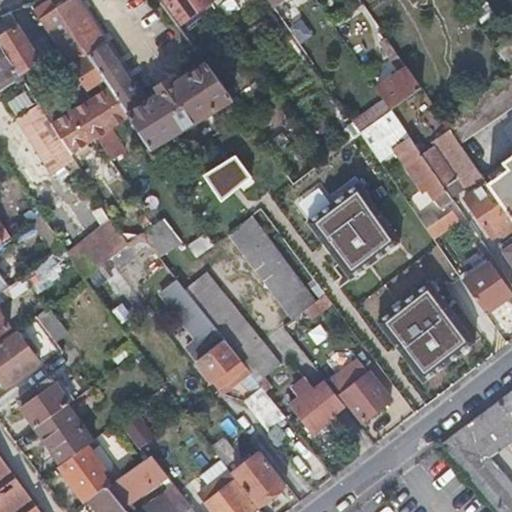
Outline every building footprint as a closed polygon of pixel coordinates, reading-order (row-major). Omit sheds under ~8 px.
[(109,90),(129,120),(151,152),(231,99),(204,62),(145,102),(76,0),(71,0),(64,5),(61,0),(47,0),(50,4),(35,13),(65,59),(81,48),(102,81),(109,90)] [(210,0),(157,0),(176,25),(210,0)] [(16,28),(0,38),(0,46),(17,73),(19,76),(38,63),(16,28)] [(511,31),(492,45),(502,58),(511,72),(511,71),(511,31)] [(422,87),(405,63),(388,38),(382,42),(402,72),(379,89),(392,109),(422,87)] [(0,83),(17,73),(0,46),(0,83)] [(87,91),(102,81),(81,48),(65,59),(87,91)] [(443,118),(451,129),(458,139),(511,101),(511,72),(443,118)] [(0,92),(21,79),(19,76),(17,73),(0,83),(0,92)] [(70,157),(129,120),(109,90),(63,119),(48,95),(36,103),(38,106),(70,157)] [(25,91),(10,100),(19,114),(33,105),(25,91)] [(73,162),(70,157),(38,106),(15,120),(51,176),(73,162)] [(502,232),(511,225),(511,217),(485,179),(458,139),(451,129),(432,142),(434,145),(422,153),(450,194),(462,187),(466,193),(464,195),(490,233),(499,227),(502,232)] [(435,238),(428,229),(362,131),(341,147),(486,360),(506,344),(485,313),(464,282),(435,238)] [(243,152),(208,170),(222,199),(258,180),(243,152)] [(511,217),(511,152),(502,159),(506,166),(485,179),(511,217)] [(257,204),(262,210),(294,183),(289,176),(257,204)] [(262,210),(269,220),(277,229),(311,200),(296,181),(294,183),(262,210)] [(351,280),(403,241),(362,186),(310,224),(351,280)] [(304,311),(317,301),(255,216),(231,236),(293,320),(304,311)] [(112,217),(67,252),(87,276),(131,241),(112,217)] [(442,219),(428,229),(435,238),(442,234),(449,229),(442,219)] [(0,236),(4,242),(10,237),(0,222),(0,236)] [(158,258),(171,250),(184,242),(166,223),(141,237),(158,258)] [(190,241),(196,255),(215,246),(209,232),(190,241)] [(511,235),(506,240),(509,245),(502,250),(511,265),(511,235)] [(54,252),(35,267),(43,278),(63,262),(54,252)] [(490,266),(464,282),(485,313),(510,296),(490,266)] [(39,279),(33,271),(24,277),(30,286),(39,279)] [(184,291),(225,343),(243,366),(248,373),(270,355),(207,273),(184,291)] [(199,364),(225,343),(184,291),(178,282),(162,295),(202,346),(194,353),(197,361),(199,364)] [(325,295),(317,301),(304,311),(307,315),(310,319),(331,303),(325,295)] [(0,333),(11,326),(0,310),(0,333)] [(0,343),(0,376),(7,386),(39,362),(17,331),(0,343)] [(225,343),(199,364),(216,386),(243,366),(225,343)] [(341,393),(352,407),(363,422),(390,400),(368,372),(360,378),(353,383),(345,389),(341,393)] [(333,373),(323,380),(336,396),(341,393),(345,389),(333,373)] [(349,377),(353,383),(360,378),(355,373),(349,377)] [(72,384),(81,396),(89,390),(80,378),(72,384)] [(17,403),(36,429),(65,408),(68,405),(50,379),(17,403)] [(283,393),(286,397),(289,402),(286,404),(310,434),(326,422),(325,420),(343,405),(336,396),(323,380),(303,396),(294,384),(283,393)] [(275,444),(295,432),(267,385),(247,396),(275,444)] [(414,416),(423,409),(432,402),(421,388),(403,401),(414,416)] [(511,511),(511,484),(489,456),(511,438),(511,389),(443,445),(500,511),(511,511)] [(36,429),(62,465),(85,448),(91,444),(65,408),(36,429)] [(151,438),(135,416),(121,426),(136,448),(151,438)] [(101,446),(97,440),(91,444),(85,448),(90,455),(101,446)] [(85,448),(62,465),(58,468),(80,498),(107,478),(90,455),(85,448)] [(259,451),(245,462),(230,473),(235,479),(255,506),(285,484),(259,451)] [(149,457),(107,487),(124,508),(165,477),(149,457)] [(38,511),(0,458),(0,511),(38,511)] [(213,511),(248,511),(254,508),(233,480),(235,479),(230,473),(221,460),(201,474),(209,485),(199,492),(213,511)] [(171,485),(135,511),(181,511),(189,507),(171,485)] [(126,511),(124,508),(107,487),(89,501),(96,511),(126,511)]
